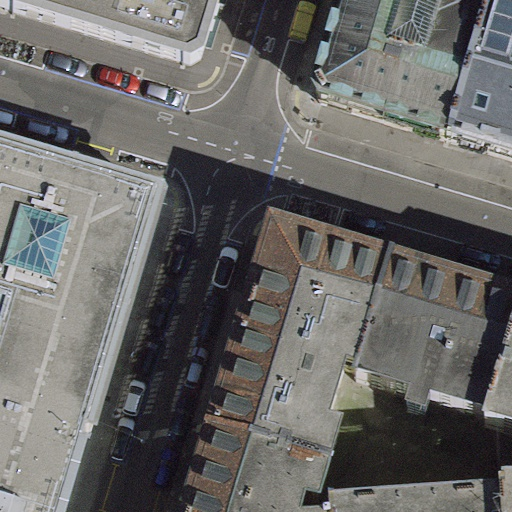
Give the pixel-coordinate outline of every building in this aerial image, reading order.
[(0,0),(0,8),(13,13),(16,0),(0,0)] [(16,0),(13,13),(191,66),(203,59),(220,0),(16,0)] [(456,144),(488,28),(466,21),(393,0),(346,0),(318,96),(325,106),(456,144)] [(472,0),(393,0),(466,21),(472,0)] [(511,20),(491,14),(488,28),(456,144),(511,161),(511,20)] [(0,511),(67,511),(160,202),(0,154),(0,310),(8,313),(0,340),(0,511)] [(361,376),(392,271),(275,237),(217,439),(330,473),(340,438),(328,435),(346,372),(361,376)] [(492,423),(511,354),(511,306),(392,271),(361,376),(359,383),(414,399),(434,406),(492,423)] [(0,340),(8,313),(0,310),(0,340)] [(511,354),(492,423),(490,429),(511,435),(511,354)] [(434,406),(414,399),(408,420),(427,426),(434,406)] [(330,473),(217,439),(193,511),(304,511),(307,504),(315,507),(321,504),(330,473)] [(505,511),(505,503),(390,511),(505,511)]
